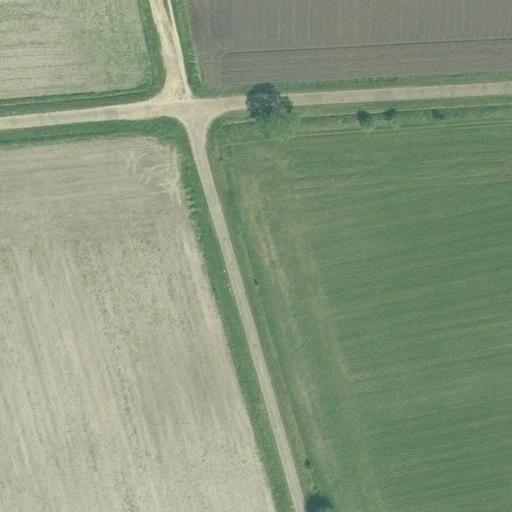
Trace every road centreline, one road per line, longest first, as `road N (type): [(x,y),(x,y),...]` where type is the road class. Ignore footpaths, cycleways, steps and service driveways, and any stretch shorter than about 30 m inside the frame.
road 1 (unclassified): [(299,511),(185,108)]
road 2 (unclassified): [(185,108),(511,91)]
road 3 (unclassified): [(0,124),(185,108)]
